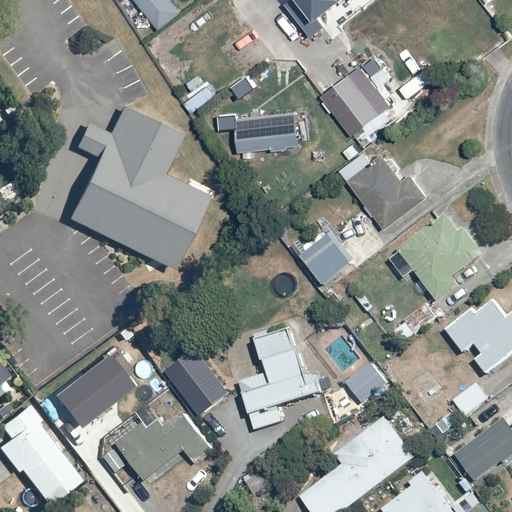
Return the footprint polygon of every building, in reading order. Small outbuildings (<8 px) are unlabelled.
[(134,0),(158,29),(180,12),(170,0),(134,0)] [(296,0),(313,22),(343,0),(296,0)] [(391,89),(386,93),(373,76),(386,66),(378,55),(365,65),(361,61),(323,90),(356,134),(395,104),(393,102),(398,98),(391,89)] [(298,147),(295,114),(235,119),(237,152),(273,149),(298,147)] [(199,192),(101,144),(64,219),(162,267),(199,192)] [(377,163),(367,149),(342,168),(388,229),(430,197),(414,176),(406,181),(387,155),(377,163)] [(460,236),(445,216),(389,260),(403,279),(413,271),(437,301),(456,286),(451,279),(481,255),(464,233),(460,236)] [(333,233),(304,255),(325,284),(354,263),(333,233)] [(511,315),(510,316),(497,299),(480,312),(476,307),(451,326),(468,349),(479,341),(486,350),(480,355),(491,370),(511,353),(511,315)] [(401,347),(435,318),(425,305),(390,333),(401,347)] [(312,365),(304,368),(290,330),(255,342),(266,372),(238,382),(255,431),(285,421),(280,407),(313,395),(322,392),(312,365)] [(389,382),(369,361),(345,384),(366,405),(389,382)] [(489,398),(477,383),(453,401),(465,417),(489,398)] [(119,499),(144,481),(182,452),(191,465),(214,448),(205,435),(177,397),(140,425),(115,443),(122,452),(97,470),(119,499)] [(80,481),(28,406),(0,425),(10,439),(0,446),(0,449),(16,471),(20,468),(46,505),(80,481)] [(511,426),(511,427),(501,416),(454,453),(478,482),(511,454),(511,426)] [(373,440),(366,431),(334,455),(342,464),(300,496),(312,511),(342,511),(415,457),(392,426),(373,440)] [(467,511),(455,511),(427,475),(379,511),(491,511),(483,500),(467,511)]
